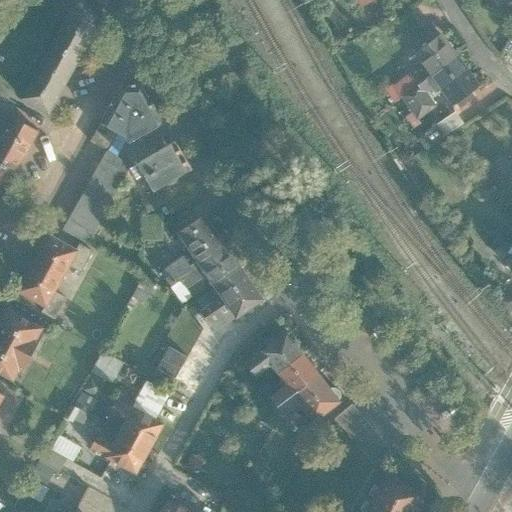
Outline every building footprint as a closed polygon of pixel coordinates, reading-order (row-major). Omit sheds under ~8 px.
[(59,25),(90,42),(102,13),(95,0),(58,0),(65,12),(59,25)] [(70,79),(90,42),(59,25),(39,63),(70,79)] [(414,54),(430,75),(457,54),(441,33),(414,54)] [(457,54),(430,75),(399,97),(417,120),(437,105),(427,92),(431,88),(435,93),(440,89),(452,104),(479,84),(457,54)] [(50,117),(70,79),(39,63),(19,100),(50,117)] [(141,85),(119,85),(89,140),(106,149),(115,133),(122,136),(125,144),(163,122),(141,85)] [(455,113),(418,139),(426,149),(462,123),(455,113)] [(0,147),(21,159),(37,130),(8,114),(0,128),(0,147)] [(170,142),(134,164),(151,192),(187,171),(170,142)] [(0,184),(6,188),(21,159),(0,147),(0,184)] [(104,150),(60,230),(87,244),(131,164),(104,150)] [(487,171),(498,178),(509,159),(498,152),(487,171)] [(511,160),(509,159),(498,178),(510,184),(511,180),(511,160)] [(175,284),(179,281),(226,247),(203,215),(175,234),(194,262),(189,265),(182,255),(164,269),(175,284)] [(46,233),(31,262),(60,278),(76,249),(46,233)] [(511,242),(498,234),(492,245),(506,252),(511,242)] [(204,276),(213,289),(241,269),(226,247),(179,281),(185,290),(204,276)] [(60,278),(31,262),(15,291),(44,307),(60,278)] [(235,320),(263,301),(241,269),(213,289),(220,298),(198,312),(214,333),(234,319),(235,320)] [(42,326),(8,308),(0,323),(0,378),(12,385),(17,375),(19,375),(38,340),(36,339),(42,326)] [(270,367),(277,376),(304,355),(286,332),(244,364),(255,379),(270,367)] [(181,359),(166,351),(155,374),(170,381),(181,359)] [(276,408),(319,376),(304,355),(277,376),(285,386),(269,397),(276,408)] [(319,376),(276,408),(286,421),(300,411),(312,425),(340,404),(319,376)] [(148,380),(137,403),(162,415),(174,392),(148,380)] [(150,452),(164,426),(118,402),(111,417),(124,424),(118,436),(150,452)] [(390,448),(351,404),(336,417),(374,462),(390,448)] [(137,478),(150,452),(118,436),(114,444),(100,436),(91,454),(137,478)] [(363,511),(414,511),(424,496),(384,474),(363,511)] [(159,511),(190,511),(167,499),(159,511)]
